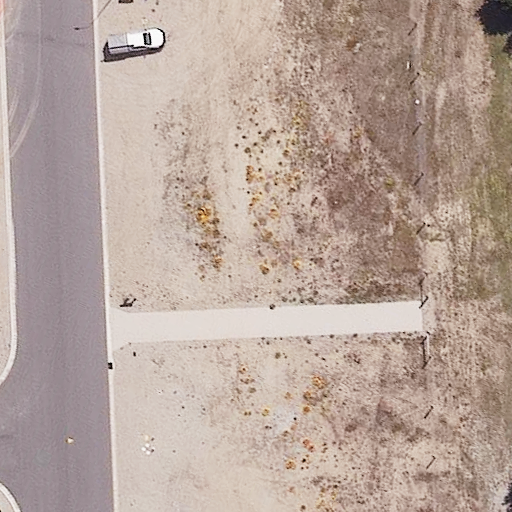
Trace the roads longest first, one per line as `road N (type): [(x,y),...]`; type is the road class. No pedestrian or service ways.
road 1 (residential): [(67,434),(45,0)]
road 2 (unknown): [(62,329),(411,315)]
